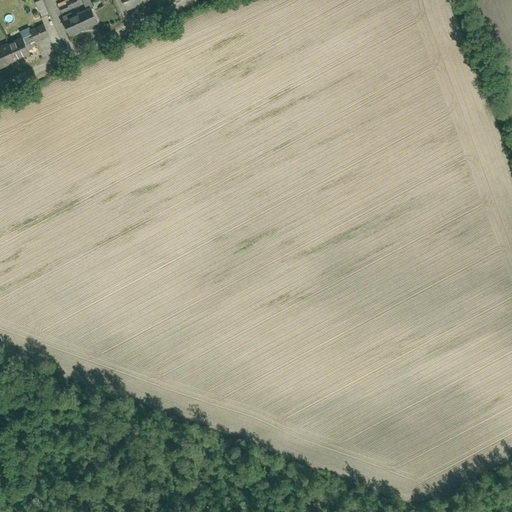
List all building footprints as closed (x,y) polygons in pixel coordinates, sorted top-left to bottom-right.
[(31,0),(37,15),(39,14),(47,11),(42,0),(31,0)] [(60,10),(80,2),(78,0),(60,0),(57,2),(60,10)] [(61,17),(68,33),(97,20),(93,10),(95,9),(91,0),(81,0),(82,1),(85,7),(73,12),(72,8),(61,13),(63,17),(61,17)] [(48,33),(39,14),(37,15),(33,17),(36,24),(28,27),(30,32),(34,40),(48,33)] [(30,32),(28,27),(27,25),(18,30),(19,34),(21,36),(30,32)] [(21,36),(19,34),(0,42),(0,67),(29,54),(21,36)]
